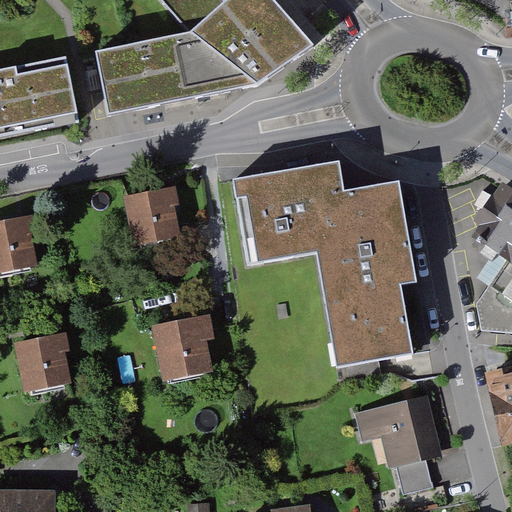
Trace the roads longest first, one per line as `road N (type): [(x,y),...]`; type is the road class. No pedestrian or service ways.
road 1 (residential): [(428,140),(430,197),(493,511)]
road 2 (residential): [(0,180),(226,136)]
road 3 (residential): [(226,136),(261,141),(381,123)]
road 4 (residential): [(362,82),(255,112),(226,136)]
